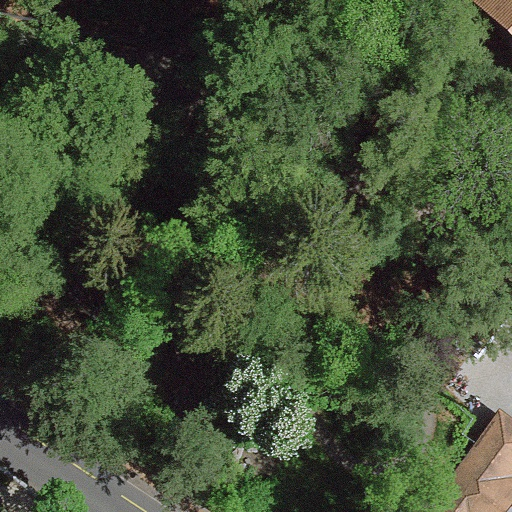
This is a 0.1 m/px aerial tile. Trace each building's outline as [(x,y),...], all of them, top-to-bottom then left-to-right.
[(511,0),(478,0),(511,32),(511,0)] [(511,188),(503,201),(511,208),(511,188)] [(0,255),(8,243),(0,237),(0,255)] [(133,318),(107,273),(72,294),(98,339),(133,318)] [(433,511),(511,511),(511,481),(511,480),(511,478),(511,424),(505,419),(433,511)]
